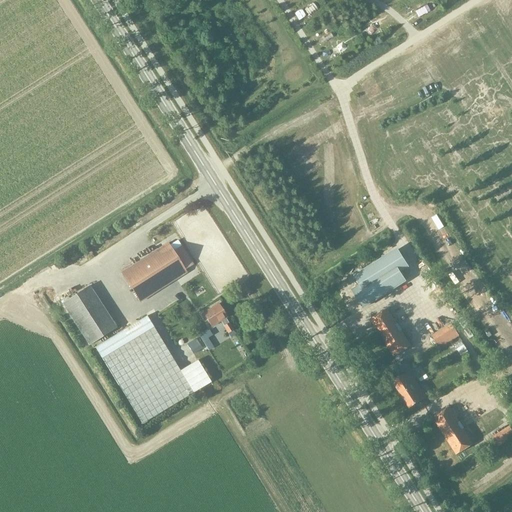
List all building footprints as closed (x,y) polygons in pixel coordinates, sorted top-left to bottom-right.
[(121,273),(140,302),(186,273),(167,244),(121,273)] [(137,250),(126,256),(130,262),(140,256),(137,250)] [(353,291),(363,307),(406,281),(400,272),(409,266),(398,250),(356,276),(362,286),(353,291)] [(178,281),(172,284),(176,293),(182,291),(178,281)] [(90,346),(116,328),(89,286),(62,303),(90,346)] [(228,333),(233,330),(229,323),(228,323),(225,318),(227,317),(218,304),(203,314),(211,327),(220,321),(228,333)] [(394,357),(411,346),(388,309),(370,320),(394,357)] [(193,393),(173,360),(147,316),(96,347),(121,391),(141,424),(193,393)] [(432,336),(439,347),(458,335),(451,324),(432,336)] [(198,344),(194,337),(186,343),(190,349),(198,344)] [(461,339),(454,344),(460,355),(468,350),(461,339)] [(409,371),(393,382),(401,395),(418,385),(409,371)] [(418,385),(401,395),(410,408),(426,398),(418,385)] [(456,455),(473,444),(449,407),(432,418),(456,455)] [(511,431),(509,427),(492,437),(498,446),(511,437),(511,431)]
